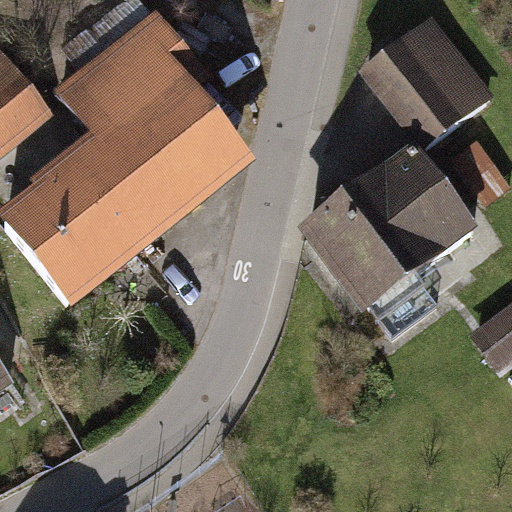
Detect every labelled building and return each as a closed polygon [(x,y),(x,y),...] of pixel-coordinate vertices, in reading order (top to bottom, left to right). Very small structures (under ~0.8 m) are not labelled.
[(208,97),(151,28),(54,107),(85,144),(0,213),(0,237),(72,324),(251,176),(194,108),(208,97)] [(439,155),(503,103),(443,28),(378,80),(439,155)] [(0,171),(50,134),(0,70),(0,171)] [(315,240),(385,330),(495,245),(425,155),(315,240)] [(505,385),(511,379),(511,325),(479,350),(505,385)] [(0,377),(0,412),(16,402),(0,377)]
